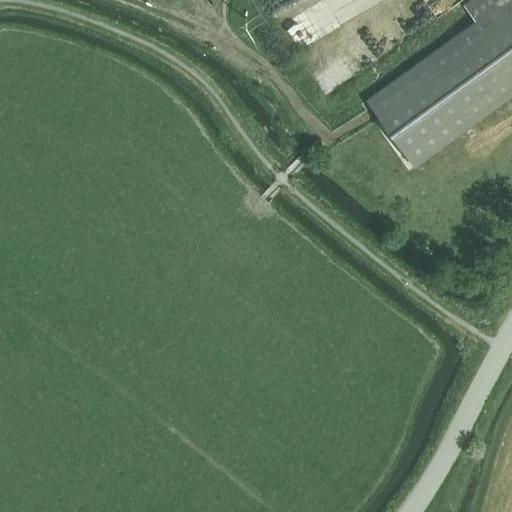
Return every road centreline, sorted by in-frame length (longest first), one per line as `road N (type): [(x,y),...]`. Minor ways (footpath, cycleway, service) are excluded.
road 1 (track): [(141,0),(229,31),(324,140)]
road 2 (tertiary): [(411,511),(511,330)]
